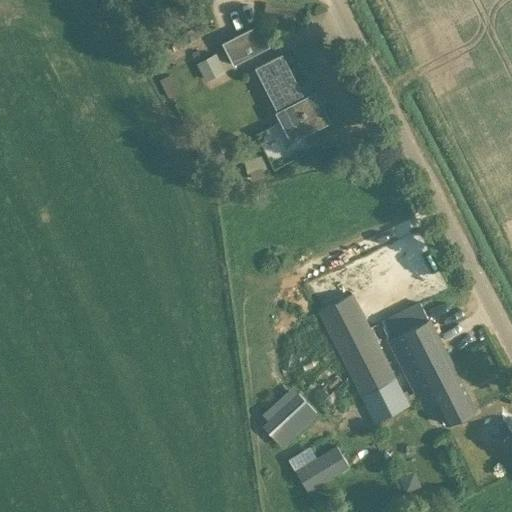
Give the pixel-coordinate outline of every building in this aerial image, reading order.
[(233,65),(269,46),(257,24),(221,42),(233,65)] [(215,53),(200,62),(197,63),(196,64),(205,81),(224,71),(215,53)] [(291,141),(297,138),(330,121),(315,91),(304,97),(282,53),(264,62),(255,66),(277,110),(276,111),(291,141)] [(169,97),(179,92),(170,74),(160,79),(169,97)] [(226,158),(209,125),(192,134),(209,167),(226,158)] [(250,172),(264,169),(266,168),(263,155),(244,159),(247,173),(250,172)] [(396,378),(393,373),(370,327),(353,293),(316,311),(359,397),(370,391),(396,378)] [(406,390),(403,392),(403,393),(392,399),(398,410),(418,400),(422,409),(434,403),(445,425),(476,409),(429,317),(428,318),(420,302),(381,322),(389,337),(387,338),(402,368),(400,369),(403,375),(405,374),(413,391),(409,394),(406,390)] [(263,426),(281,445),(317,412),(299,392),(269,420),(263,426)] [(328,450),(293,471),(307,493),(342,473),(328,450)]
